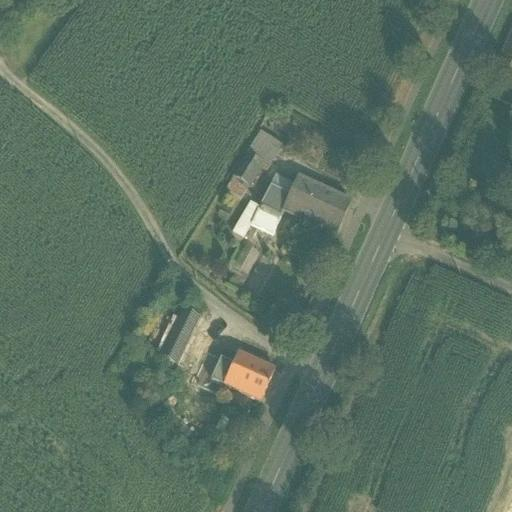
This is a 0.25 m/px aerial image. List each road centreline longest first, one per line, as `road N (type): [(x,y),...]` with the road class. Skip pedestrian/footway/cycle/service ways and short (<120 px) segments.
road 1 (primary): [(259,511),(488,0)]
road 2 (track): [(321,375),(231,317),(171,258),(118,166),(13,79),(0,49)]
road 3 (track): [(383,231),(511,287)]
